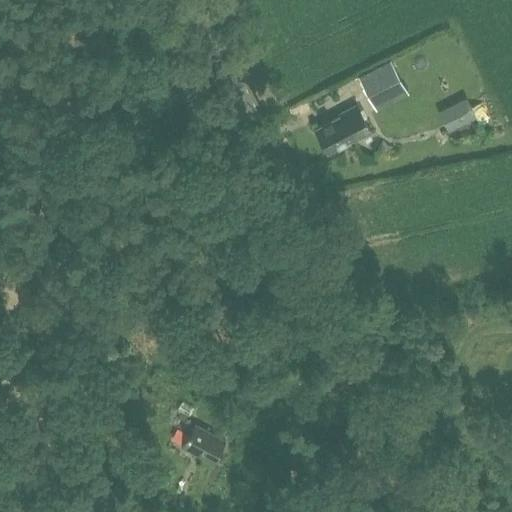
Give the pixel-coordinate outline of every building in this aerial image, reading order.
[(376,76),(355,85),(364,101),(383,91),(376,76)] [(467,96),(438,110),(448,130),(477,115),(467,96)] [(354,139),(366,134),(372,130),(357,102),(340,111),(342,114),(315,128),(326,151),(353,137),(354,139)] [(227,439),(196,422),(190,432),(188,430),(180,445),(214,463),(227,439)] [(237,457),(233,471),(256,477),(260,463),(237,457)]
